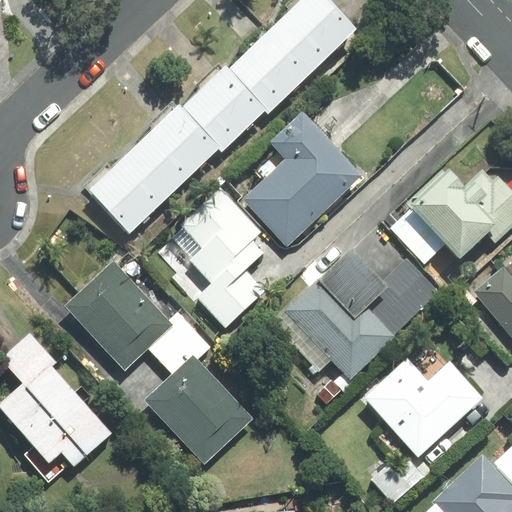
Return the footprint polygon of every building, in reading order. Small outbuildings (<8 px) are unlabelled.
[(83,197),(124,239),(214,151),(217,155),(260,114),(264,116),(353,31),(323,0),(301,0),(226,72),(223,69),(180,110),(177,107),(83,197)] [(244,199),(287,245),(362,176),(303,113),(272,142),(287,158),(244,199)] [(449,169),(410,205),(460,258),(485,234),(496,223),(490,217),(493,180),(482,169),(465,185),(449,169)] [(485,234),(495,244),(511,227),(511,190),(498,175),(493,180),(490,217),(496,223),(485,234)] [(184,227),(173,238),(192,258),(190,259),(213,283),(199,297),(226,326),(263,291),(244,270),(262,253),(251,240),(260,232),(220,190),(182,225),(184,227)] [(352,248),(275,322),(320,368),(331,359),(351,379),(441,292),(406,257),(383,279),(352,248)] [(167,320),(113,262),(66,306),(124,369),(147,347),(171,325),(167,320)] [(476,292),(511,333),(511,278),(504,268),(476,292)] [(215,342),(181,307),(167,320),(171,325),(147,347),(173,374),(193,355),(197,360),(215,342)] [(22,383),(0,402),(0,408),(33,446),(24,454),(48,482),(72,461),(75,464),(110,433),(83,403),(90,397),(81,387),(74,394),(50,367),(55,362),(29,333),(0,359),(22,383)] [(197,360),(193,355),(173,374),(145,400),(204,462),(252,418),(197,360)] [(407,360),(366,397),(418,455),(481,398),(450,363),(428,383),(407,360)] [(511,448),(497,462),(511,477),(511,448)] [(436,504),(427,511),(511,511),(511,486),(483,456),(434,501),(436,504)] [(389,464),(372,479),(393,503),(422,477),(409,463),(398,473),(389,464)]
